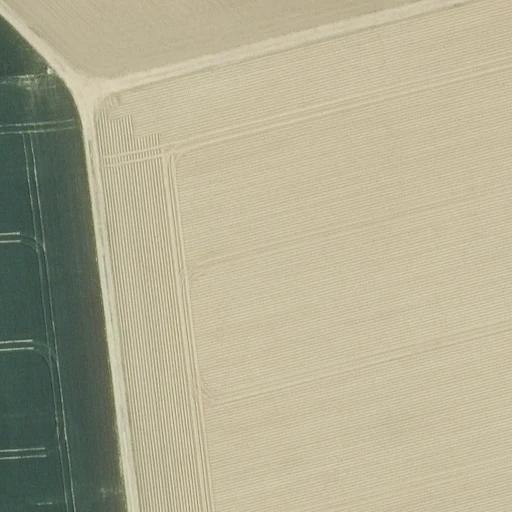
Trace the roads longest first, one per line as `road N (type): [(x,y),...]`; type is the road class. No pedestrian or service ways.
road 1 (track): [(139,511),(100,105),(0,8)]
road 2 (track): [(100,105),(511,3)]
